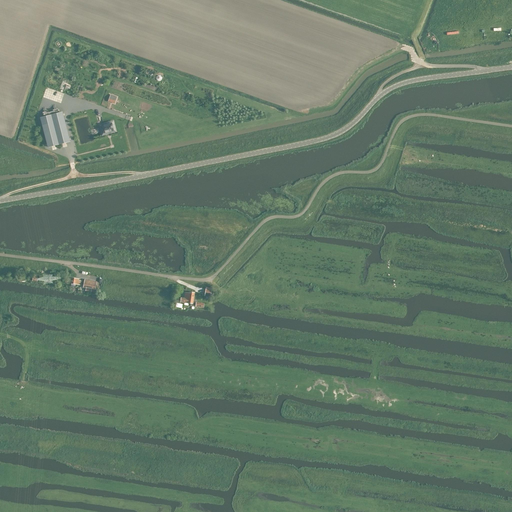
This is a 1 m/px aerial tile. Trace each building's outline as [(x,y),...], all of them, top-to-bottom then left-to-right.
[(47,112),(61,108),(60,104),(55,106),(55,107),(49,109),(47,103),(44,104),(47,112)] [(40,117),(47,147),(69,141),(62,112),(40,117)] [(100,126),(103,134),(114,131),(112,123),(100,126)] [(85,291),(91,292),(92,289),(95,289),(96,283),(84,281),(83,287),(86,288),(85,291)] [(189,305),(202,306),(203,302),(195,301),(195,299),(192,299),(193,292),(188,291),(188,292),(184,291),(184,297),(180,296),(180,301),(190,302),(189,305)]
